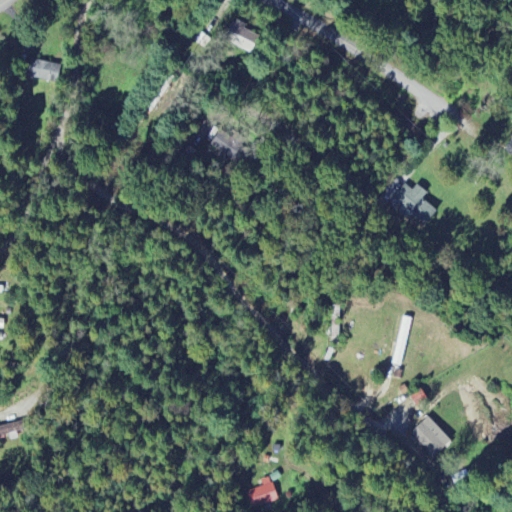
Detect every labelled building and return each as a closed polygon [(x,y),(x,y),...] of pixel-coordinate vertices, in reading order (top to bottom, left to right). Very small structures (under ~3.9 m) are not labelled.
[(253,56),(263,39),(235,23),(225,40),(253,56)] [(62,68),(30,58),(24,75),(57,85),(62,68)] [(212,149),(240,164),(249,148),(221,132),(212,149)] [(423,199),(428,194),(418,185),(413,191),(405,185),(393,199),(425,226),(437,212),(423,199)] [(392,365),(401,367),(412,319),(403,317),(392,365)] [(452,442),(429,418),(411,434),(434,459),(452,442)] [(261,481),(263,487),(247,493),(252,510),(278,502),(271,478),(261,481)]
